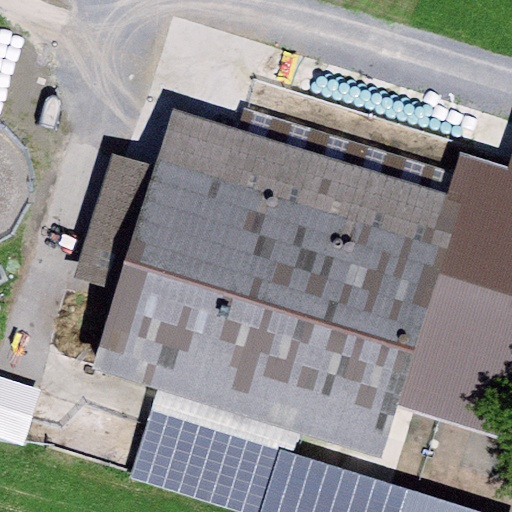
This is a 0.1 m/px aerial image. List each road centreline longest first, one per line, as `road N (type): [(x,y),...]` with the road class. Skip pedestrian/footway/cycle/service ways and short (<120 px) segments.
road 1 (track): [(511,132),(295,120),(141,66),(5,0)]
road 2 (track): [(94,401),(75,400),(46,379),(27,340),(58,240),(141,66)]
